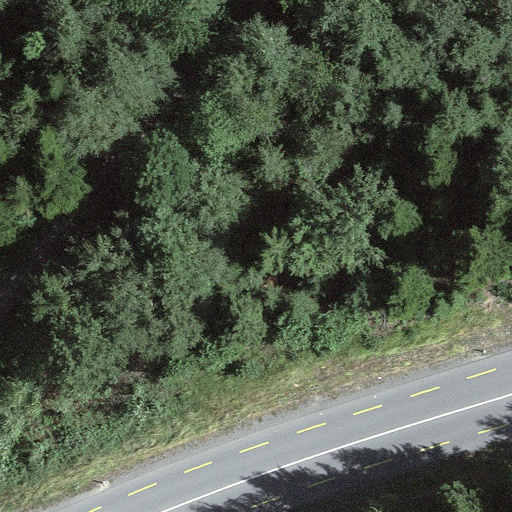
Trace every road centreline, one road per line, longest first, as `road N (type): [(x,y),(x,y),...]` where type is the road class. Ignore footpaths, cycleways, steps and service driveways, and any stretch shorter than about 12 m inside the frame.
road 1 (track): [(0,295),(234,0)]
road 2 (secondary): [(166,511),(511,394)]
